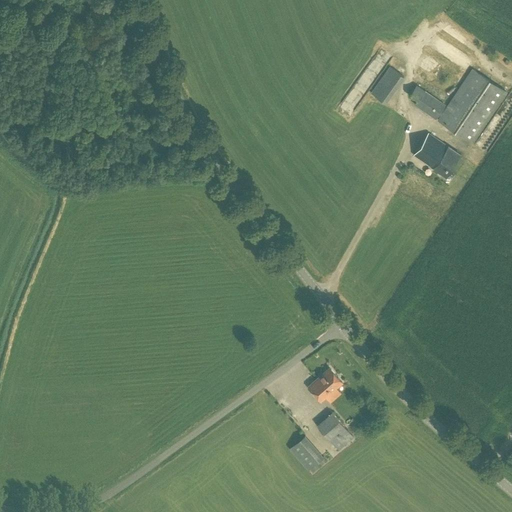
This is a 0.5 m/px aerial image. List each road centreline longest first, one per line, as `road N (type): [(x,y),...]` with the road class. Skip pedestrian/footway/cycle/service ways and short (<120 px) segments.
road 1 (tertiary): [(342,325),(187,132),(130,0)]
road 2 (unclassified): [(50,511),(116,489),(342,325)]
road 3 (tertiary): [(511,490),(418,411),(342,325)]
